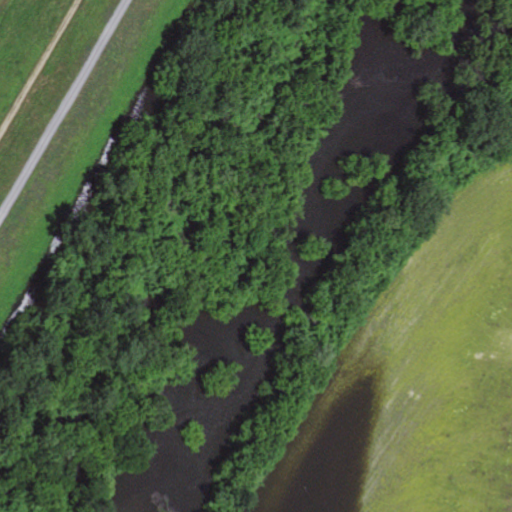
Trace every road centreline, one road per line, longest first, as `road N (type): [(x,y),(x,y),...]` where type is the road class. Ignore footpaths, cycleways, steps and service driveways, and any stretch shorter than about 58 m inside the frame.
road 1 (track): [(0,218),(127,0)]
road 2 (residential): [(83,0),(0,142)]
